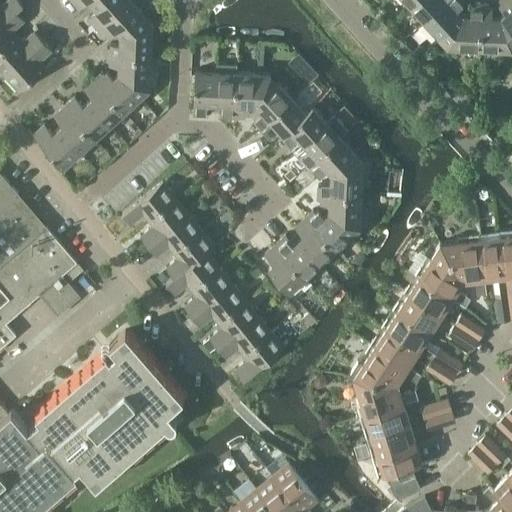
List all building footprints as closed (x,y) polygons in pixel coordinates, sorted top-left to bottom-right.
[(0,23),(15,10),(16,10),(23,4),(19,0),(6,0),(1,5),(0,3),(0,23)] [(87,17),(96,27),(126,0),(95,0),(92,4),(96,8),(87,17)] [(115,29),(119,33),(143,12),(131,0),(126,0),(96,27),(104,35),(106,33),(109,35),(115,29)] [(416,0),(410,6),(425,22),(447,0),(416,0)] [(447,0),(425,22),(438,36),(462,14),(457,10),(464,4),(461,1),(462,0),(447,0)] [(505,12),(500,16),(511,29),(511,0),(499,0),(501,3),(499,5),(505,12)] [(462,14),(438,36),(455,55),(461,49),(461,47),(479,48),(481,3),(474,2),(474,6),(471,6),(470,15),(462,14)] [(489,3),(481,3),(479,48),(499,49),(506,43),(511,49),(511,29),(500,16),(492,16),(492,7),(488,7),(489,3)] [(0,51),(17,36),(12,30),(24,19),(16,10),(15,10),(0,23),(0,51)] [(107,46),(106,52),(151,55),(152,36),(146,29),(152,23),(143,12),(119,33),(120,34),(119,42),(110,42),(110,46),(107,46)] [(0,51),(0,70),(4,75),(43,40),(34,30),(22,41),(17,36),(0,51)] [(43,40),(4,75),(19,91),(45,66),(39,60),(51,49),(43,40)] [(118,72),(118,73),(139,97),(149,87),(143,81),(150,75),(151,55),(106,52),(106,60),(110,60),(110,64),(119,64),(118,72)] [(208,102),(215,102),(216,70),(195,69),(193,114),(208,115),(208,102)] [(102,70),(94,77),(124,110),(139,97),(118,73),(113,77),(107,70),(104,73),(102,70)] [(220,115),(234,116),(237,71),(216,70),(215,102),(221,103),(220,115)] [(256,104),(257,72),(237,71),(234,116),(245,116),(245,113),(249,113),(249,104),(256,104)] [(255,121),(259,127),(292,97),(279,83),(270,82),(271,73),(257,72),(256,104),(262,110),(255,116),(258,119),(255,121)] [(92,96),(87,100),(109,124),(124,110),(94,77),(83,87),(92,96)] [(74,95),(64,105),(94,138),(109,124),(87,100),(83,104),(74,95)] [(278,129),(282,133),(282,134),(306,112),(305,112),(292,97),(259,127),(269,137),(278,129)] [(62,124),(57,128),(79,151),(94,138),(64,105),(53,114),(62,124)] [(299,138),(303,142),(327,121),(312,105),(305,112),(306,112),(282,134),(282,133),(280,135),(290,146),(299,138)] [(307,147),(298,155),(308,166),(341,136),(347,130),(334,115),(327,121),(303,142),(307,147)] [(79,151),(57,128),(53,132),(44,123),(33,133),(63,166),(79,151)] [(326,168),(330,172),(354,151),(341,136),(308,166),(315,174),(317,171),(320,174),(326,168)] [(318,184),(318,191),(362,194),(363,174),(357,167),(363,161),(354,151),(330,172),(331,173),(331,181),(322,181),(321,184),(318,184)] [(124,329),(108,343),(114,351),(108,356),(105,352),(34,413),(37,417),(27,427),(11,408),(7,412),(0,403),(0,346),(15,333),(5,322),(38,293),(46,287),(55,280),(61,274),(65,271),(76,261),(0,172),(0,511),(31,511),(49,497),(76,473),(73,470),(80,465),(95,483),(164,423),(166,425),(169,426),(172,426),(174,424),(175,421),(175,418),(167,409),(182,397),(124,329)] [(144,213),(148,218),(176,197),(163,180),(122,212),(131,223),(144,213)] [(330,202),(329,211),(350,235),(360,226),(354,219),(361,214),(362,194),(318,191),(317,198),(321,198),(321,202),(330,202)] [(460,193),(463,217),(475,215),(472,191),(460,193)] [(140,235),(149,245),(189,213),(176,197),(148,218),(153,224),(140,235)] [(313,208),(305,216),(335,249),(350,235),(329,211),(324,215),(318,209),(316,211),(313,208)] [(170,244),(174,250),(202,228),(189,213),(149,245),(157,255),(170,244)] [(303,234),(298,239),(320,263),(335,249),(305,216),(294,225),(303,234)] [(166,266),(174,276),(175,277),(207,251),(208,251),(215,245),(202,228),(174,250),(179,256),(166,266)] [(511,228),(499,230),(510,319),(511,318),(511,228)] [(499,230),(479,232),(485,277),(493,276),(498,320),(510,319),(499,230)] [(458,240),(440,242),(464,280),(475,279),(477,294),(487,292),(485,277),(479,232),(458,235),(458,240)] [(286,233),(275,243),(305,276),(320,263),(298,239),(294,243),(286,233)] [(426,255),(415,273),(453,297),(452,298),(465,306),(470,298),(458,289),(464,280),(440,242),(430,258),(426,255)] [(305,276),(275,243),(264,253),(273,262),(268,267),(289,291),(305,276)] [(188,283),(192,288),(220,266),(208,251),(207,251),(175,277),(174,276),(166,282),(175,293),(188,283)] [(76,261),(65,271),(71,279),(83,269),(76,261)] [(184,304),(192,315),(232,282),(220,266),(192,288),(197,294),(184,304)] [(415,273),(403,290),(442,314),(452,298),(453,297),(415,273)] [(57,315),(79,295),(61,274),(38,293),(57,315)] [(213,314),(218,320),(245,298),(232,282),(192,315),(200,325),(213,314)] [(403,290),(392,307),(430,332),(442,314),(403,290)] [(217,346),(218,347),(258,314),(245,298),(218,320),(222,326),(203,342),(210,351),(217,346)] [(392,307),(381,324),(419,349),(430,332),(392,307)] [(461,313),(455,323),(479,338),(485,328),(461,313)] [(239,347),(243,352),(271,330),(258,314),(218,347),(226,357),(239,347)] [(479,338),(455,323),(448,333),(472,348),(479,338)] [(381,324),(370,341),(409,365),(419,349),(381,324)] [(271,330),(243,352),(248,358),(235,368),(244,379),(284,347),(271,330)] [(359,359),(348,376),(353,377),(397,383),(403,374),(416,382),(421,373),(409,365),(370,341),(359,359)] [(439,347),(433,357),(457,372),(463,362),(439,347)] [(457,372),(433,357),(426,367),(450,382),(457,372)] [(360,416),(404,403),(418,398),(415,389),(401,393),(397,383),(353,377),(359,394),(354,395),(360,416)] [(421,406),(424,417),(452,409),(448,397),(421,406)] [(360,416),(366,435),(410,422),(404,403),(360,416)] [(452,409),(424,417),(428,429),(455,420),(452,409)] [(511,420),(505,413),(496,422),(511,437),(511,420)] [(366,435),(372,455),(416,442),(410,422),(366,435)] [(485,434),(476,442),(497,462),(505,454),(485,434)] [(387,473),(393,492),(416,477),(412,465),(422,462),(416,442),(372,455),(379,475),(387,473)] [(497,462),(476,442),(468,451),(488,471),(497,462)] [(291,463),(275,477),(302,511),(311,511),(308,507),(319,498),(291,463)] [(494,487),(493,488),(511,506),(511,477),(508,473),(494,487)] [(302,511),(275,477),(259,490),(276,511),(302,511)] [(416,477),(393,492),(399,498),(421,487),(416,477)] [(493,501),(486,509),(487,511),(511,511),(511,506),(493,488),(494,487),(490,483),(483,491),(493,501)] [(276,511),(259,490),(243,503),(250,511),(276,511)] [(465,507),(465,511),(487,511),(486,509),(475,508),(476,493),(466,492),(465,507)] [(406,506),(411,511),(430,511),(431,509),(425,495),(406,506)] [(250,511),(243,503),(231,511),(250,511)]
